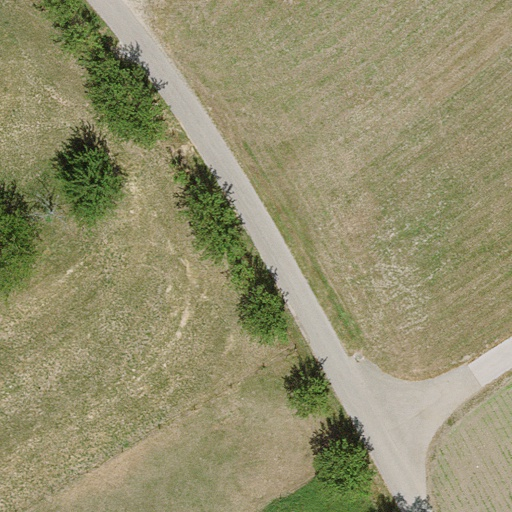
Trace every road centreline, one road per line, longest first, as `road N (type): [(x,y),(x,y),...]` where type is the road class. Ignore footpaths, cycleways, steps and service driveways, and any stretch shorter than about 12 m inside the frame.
road 1 (track): [(101,0),(224,157),(423,511)]
road 2 (track): [(378,431),(511,353)]
